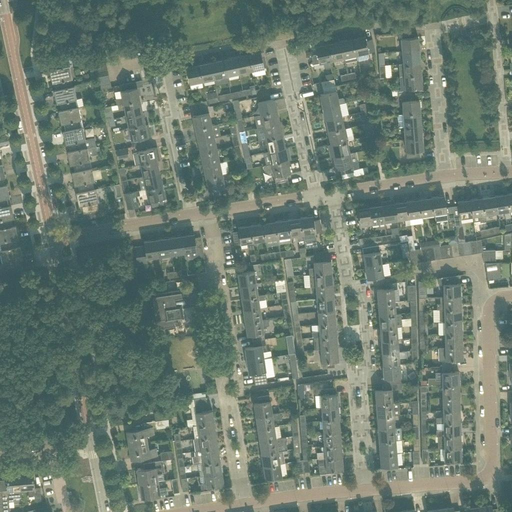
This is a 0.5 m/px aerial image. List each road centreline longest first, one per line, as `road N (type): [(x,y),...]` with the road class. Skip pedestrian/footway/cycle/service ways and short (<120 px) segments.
road 1 (residential): [(511,134),(499,13),(430,26),(445,182)]
road 2 (residential): [(511,294),(497,298),(487,318),(497,475),(367,488)]
road 3 (residential): [(367,488),(359,377),(364,298),(350,274),(340,192)]
road 4 (residential): [(244,506),(210,209)]
road 5 (tertiary): [(50,240),(0,0)]
road 6 (tertiary): [(90,440),(50,240)]
road 7 (residential): [(311,196),(282,42)]
road 8 (residential): [(187,213),(165,61)]
road 9 (residential): [(50,240),(187,213)]
road 10 (residential): [(367,488),(244,506)]
